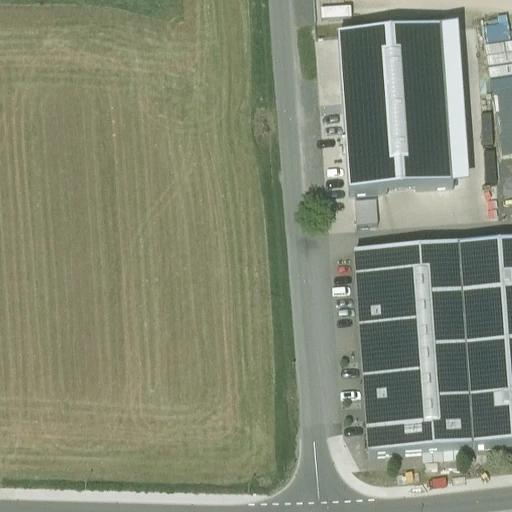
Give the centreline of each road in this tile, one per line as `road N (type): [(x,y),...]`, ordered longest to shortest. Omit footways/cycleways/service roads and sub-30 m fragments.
road 1 (residential): [(315,511),(318,414),(283,0)]
road 2 (unclassified): [(198,511),(0,510)]
road 3 (residential): [(511,496),(323,511)]
